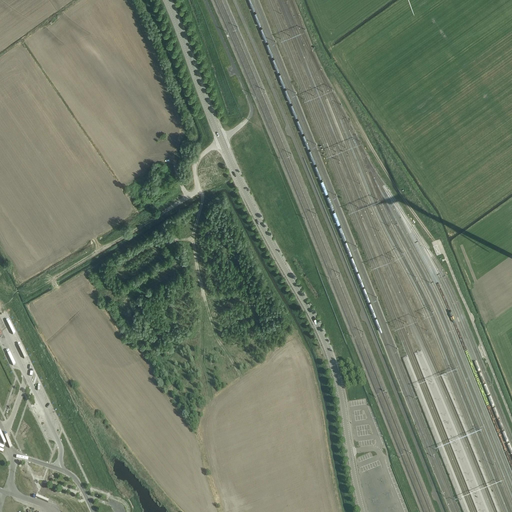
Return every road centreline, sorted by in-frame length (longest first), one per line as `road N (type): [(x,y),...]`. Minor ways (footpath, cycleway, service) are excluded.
road 1 (secondary): [(362,511),(326,349),(233,169),(167,0)]
road 2 (track): [(334,80),(434,240)]
road 3 (track): [(193,235),(158,249),(133,275),(123,264),(154,246)]
road 4 (track): [(196,189),(202,201),(193,246),(205,305)]
